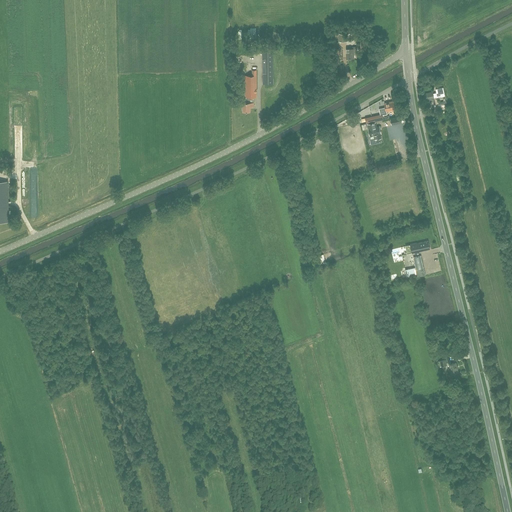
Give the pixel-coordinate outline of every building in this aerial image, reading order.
[(338,42),(346,42),(347,42),(348,34),(339,34),(338,42)] [(357,52),(357,47),(353,47),(353,49),(347,49),(347,58),(354,58),(354,52),(357,52)] [(263,84),(273,84),(273,48),(262,48),(263,84)] [(254,103),(250,103),(250,102),(249,102),(249,97),(256,97),(256,70),(252,70),(252,75),(245,75),(245,97),(246,97),(246,102),(242,102),(242,111),(250,111),(250,107),(254,107),(254,103)] [(445,93),(444,87),(436,89),(437,93),(433,93),(433,92),(423,94),(425,101),(426,108),(432,107),(431,103),(430,103),(430,100),(434,99),(434,98),(435,98),(445,96),(445,93)] [(379,109),(381,114),(365,118),(366,124),(384,120),(382,114),(387,113),(387,111),(395,109),(394,101),(385,103),(385,107),(379,109)] [(447,107),(446,104),(447,104),(446,101),(439,102),(439,106),(440,106),(441,110),(446,109),(446,107),(447,107)] [(392,125),(402,122),(401,117),(390,119),(392,125)] [(381,138),(380,133),(381,133),(379,126),(377,127),(376,123),(368,125),(371,135),(369,136),(370,141),(376,139),(376,140),(377,141),(380,140),(381,139),(381,138)] [(0,221),(8,222),(8,182),(0,182),(0,221)] [(421,251),(430,249),(428,241),(419,243),(421,251)] [(407,254),(412,253),(419,251),(417,243),(405,246),(407,254)] [(418,276),(426,275),(421,256),(414,258),(418,276)] [(452,374),(458,373),(456,363),(450,364),(450,368),(448,369),(449,372),(451,371),(452,374)]
